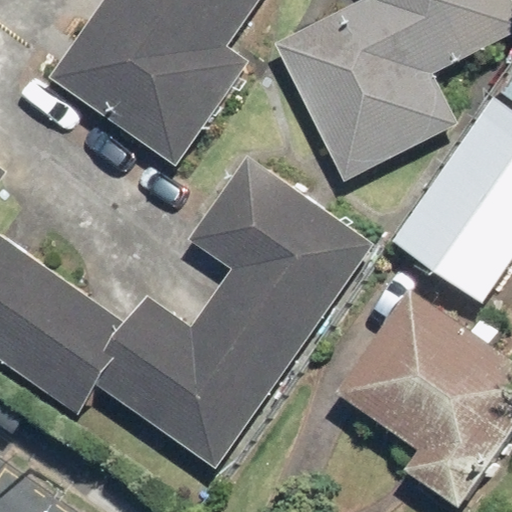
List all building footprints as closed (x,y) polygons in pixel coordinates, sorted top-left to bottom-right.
[(103,0),(53,70),(183,162),(299,0),(103,0)] [(511,0),(375,0),(281,44),(323,131),(330,128),(351,177),(446,138),(447,139),(469,128),(447,73),(511,42),(511,0)] [(411,247),(496,303),(511,280),(511,105),(507,102),(411,247)] [(104,378),(230,467),(387,248),(261,159),(203,239),(242,267),(199,326),(160,299),(104,378)] [(134,324),(1,230),(0,231),(0,348),(77,403),(134,324)] [(511,420),(511,358),(425,299),(358,396),(474,476),(511,420)]
